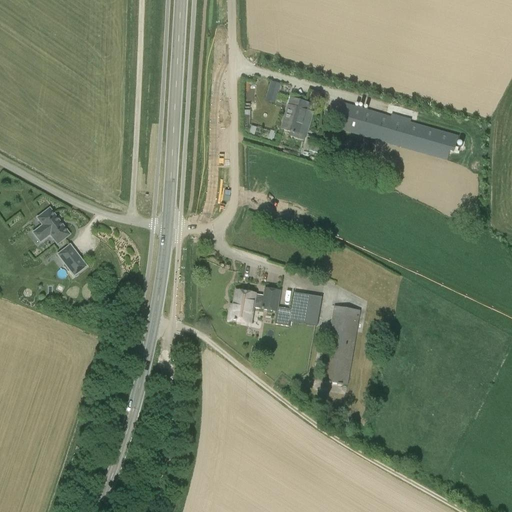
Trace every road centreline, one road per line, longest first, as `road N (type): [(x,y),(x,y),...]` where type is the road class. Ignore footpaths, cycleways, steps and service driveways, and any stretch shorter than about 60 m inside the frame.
road 1 (unclassified): [(166,228),(216,228),(233,208),(231,0)]
road 2 (tertiary): [(166,228),(180,0)]
road 3 (track): [(141,0),(130,221)]
road 4 (tertiary): [(97,511),(126,434),(152,323)]
road 5 (unclassified): [(166,228),(77,205),(0,162)]
